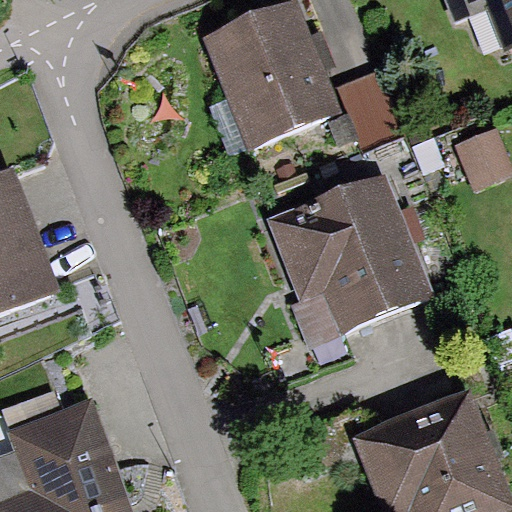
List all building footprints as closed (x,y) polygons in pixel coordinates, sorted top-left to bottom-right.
[(511,0),(449,0),(459,24),(489,13),(505,55),(511,52),(511,0)] [(319,59),(299,8),(206,44),(250,156),(342,120),(319,59)] [(376,79),(341,94),(363,145),(397,131),(376,79)] [(511,161),(499,131),(459,148),(477,192),(511,177),(511,161)] [(0,181),(0,321),(59,301),(12,177),(0,181)] [(391,184),(274,231),(304,307),(292,311),(310,356),(439,305),(409,230),(391,184)] [(418,415),(421,421),(355,444),(379,511),(511,511),(511,501),(493,448),(475,396),(418,415)] [(131,511),(94,407),(9,437),(30,495),(0,506),(0,511),(131,511)]
